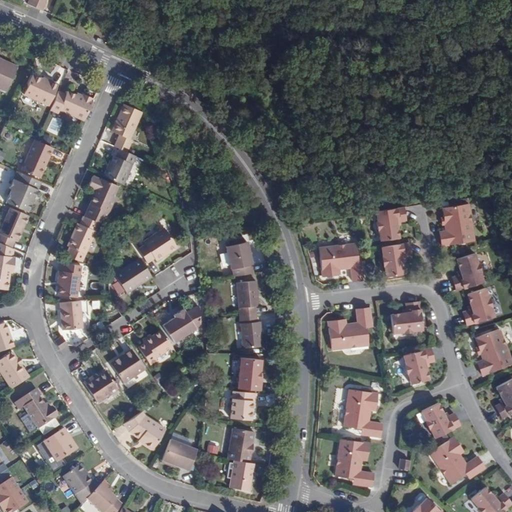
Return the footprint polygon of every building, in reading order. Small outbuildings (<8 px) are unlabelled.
[(29,0),(27,5),(44,11),(48,0),(29,0)] [(0,89),(7,92),(18,65),(6,60),(5,63),(0,60),(0,89)] [(39,102),(49,106),(59,84),(44,77),(43,79),(33,75),(25,95),(39,102)] [(60,110),(84,120),(93,99),(84,95),(83,98),(77,96),(68,92),(67,96),(58,92),(50,110),(58,114),(60,110)] [(119,135),(114,146),(119,148),(128,153),(133,141),(130,140),(143,113),(124,104),(111,132),(119,135)] [(41,179),(54,148),(36,140),(34,140),(21,169),(41,179)] [(109,161),(103,176),(125,185),(137,156),(128,153),(119,148),(116,156),(113,163),(109,161)] [(28,212),(42,182),(17,171),(9,189),(11,190),(6,202),(28,212)] [(85,217),(100,224),(104,226),(117,198),(115,198),(119,187),(93,176),(88,188),(92,190),(95,191),(92,199),(85,217)] [(444,217),(445,223),(446,230),(439,231),(441,245),(474,240),(468,203),(443,207),(444,217)] [(18,242),(29,216),(9,207),(0,229),(0,242),(12,248),(15,241),(18,242)] [(401,207),(382,210),(384,221),(382,222),(383,230),(385,230),(387,240),(414,237),(413,229),(412,222),(407,223),(404,223),(403,221),(401,207)] [(85,217),(83,216),(80,224),(77,223),(68,246),(70,247),(66,256),(83,262),(87,255),(100,224),(85,217)] [(139,249),(148,263),(155,259),(156,262),(177,248),(164,227),(143,241),(145,244),(139,249)] [(0,288),(8,290),(15,249),(12,248),(0,242),(0,288)] [(234,276),(254,272),(252,264),(253,264),(248,242),(226,247),(230,270),(233,270),(234,276)] [(407,243),(387,246),(389,257),(387,257),(389,266),(391,266),(392,275),(420,272),(418,263),(418,258),(412,259),(409,259),(408,256),(407,243)] [(351,267),(353,281),(359,281),(366,280),(364,266),(358,267),(357,261),(354,244),(318,248),(322,276),(340,274),(340,268),(351,267)] [(452,275),(456,290),(483,282),(480,271),(482,270),(479,263),(477,263),(475,253),(457,257),(460,271),(461,273),(458,274),(452,275)] [(128,293),(153,278),(139,258),(115,274),(128,293)] [(58,269),(57,276),(60,277),(59,286),(58,295),(77,298),(82,266),(62,263),(61,269),(58,269)] [(239,307),(259,306),(256,281),(237,283),(239,307)] [(467,293),(471,305),(472,307),(468,308),(463,310),(466,323),(494,316),(491,307),(493,306),(490,298),(488,298),(486,287),(467,293)] [(82,300),(59,302),(62,330),(84,328),(82,300)] [(407,304),(407,309),(407,312),(405,313),(391,314),(393,333),(404,332),(404,333),(413,333),(413,330),(423,329),(419,301),(407,304)] [(200,326),(198,303),(185,311),(184,309),(173,316),(174,318),(163,324),(175,343),(200,326)] [(371,335),(367,308),(354,309),(355,315),(355,318),(352,319),(339,321),(341,339),(352,338),(352,340),(361,338),(361,337),(371,335)] [(242,349),(263,347),(261,321),(240,323),(242,349)] [(0,325),(0,352),(14,347),(6,324),(0,325)] [(172,346),(161,330),(151,337),(143,342),(144,343),(138,347),(149,364),(156,360),(155,358),(172,346)] [(478,348),(479,354),(481,362),(475,364),(479,377),(510,368),(500,333),(476,339),(478,348)] [(68,345),(62,336),(54,341),(60,350),(68,345)] [(434,361),(430,348),(404,355),(406,364),(405,365),(406,373),(408,373),(411,384),(429,379),(427,367),(426,364),(429,363),(434,361)] [(132,350),(123,355),(124,359),(112,366),(124,383),(144,369),(132,350)] [(0,360),(0,371),(11,390),(30,377),(22,365),(17,359),(14,353),(0,360)] [(124,359),(123,355),(110,363),(112,366),(124,359)] [(240,358),(237,388),(259,390),(262,368),(259,368),(259,360),(240,358)] [(107,372),(98,377),(92,381),(91,378),(84,382),(98,402),(118,388),(107,372)] [(511,379),(496,388),(502,399),(503,402),(501,403),(496,406),(503,418),(511,413),(511,379)] [(37,387),(15,402),(19,409),(23,407),(27,414),(36,428),(37,429),(58,415),(52,406),(51,408),(48,409),(45,404),(40,396),(42,395),(37,387)] [(253,421),(253,409),(254,400),(256,401),(257,394),(232,391),(230,418),(253,421)] [(378,394),(364,392),(363,399),(358,399),(340,396),(336,433),(363,437),(366,418),(361,417),(362,406),(376,407),(378,394)] [(455,416),(449,418),(446,419),(445,417),(440,404),(422,411),(433,438),(459,429),(455,416)] [(142,411),(138,413),(123,424),(128,432),(139,439),(143,442),(142,444),(152,451),(165,429),(145,415),(142,411)] [(36,428),(27,414),(20,419),(29,433),(36,428)] [(474,439),(466,427),(455,435),(459,442),(454,445),(440,455),(462,486),(485,470),(475,453),(470,457),(462,447),(474,439)] [(56,463),(76,450),(69,440),(72,438),(65,428),(43,442),(56,463)] [(233,429),(227,459),(235,460),(250,463),(250,456),(252,456),(254,443),(253,442),(255,432),(233,429)] [(459,442),(455,435),(450,438),(454,445),(459,442)] [(69,440),(76,450),(79,449),(72,438),(69,440)] [(170,440),(162,459),(176,465),(189,470),(196,450),(170,440)] [(369,456),(371,443),(358,441),(357,449),(352,448),(334,446),(329,483),(357,486),(359,467),(354,466),(356,455),(369,456)] [(176,465),(162,459),(161,463),(174,468),(176,465)] [(399,468),(407,470),(409,460),(400,459),(399,468)] [(253,472),(254,463),(250,463),(235,460),(234,463),(230,462),(229,469),(233,470),(230,487),(249,492),(251,480),(254,481),(255,472),(253,472)] [(80,465),(78,467),(86,478),(88,476),(80,465)] [(63,477),(81,504),(85,499),(96,488),(88,476),(86,478),(78,467),(63,477)] [(0,481),(11,475),(7,469),(0,473),(0,481)] [(13,511),(28,502),(11,477),(0,484),(0,507),(3,511),(6,511),(13,511)] [(109,488),(103,481),(96,488),(85,499),(98,511),(115,511),(122,506),(105,491),(109,488)] [(501,511),(511,503),(503,492),(498,495),(495,498),(494,495),(486,485),(471,498),(478,506),(477,507),(480,511),(501,511)] [(441,511),(440,510),(441,509),(434,503),(433,504),(426,497),(411,511),(441,511)]
